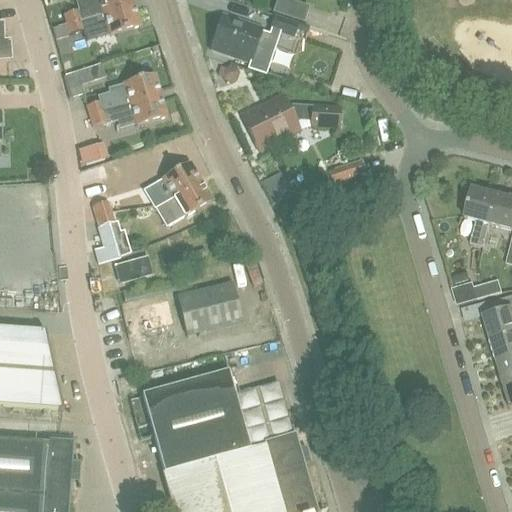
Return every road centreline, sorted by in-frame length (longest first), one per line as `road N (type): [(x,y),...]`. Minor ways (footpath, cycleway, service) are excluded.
road 1 (residential): [(345,511),(271,253),(207,120),(164,0)]
road 2 (unclassified): [(138,511),(78,294),(22,0)]
road 3 (unclassified): [(507,511),(412,193),(418,143)]
road 4 (residential): [(418,143),(372,77),(363,42),(366,0)]
